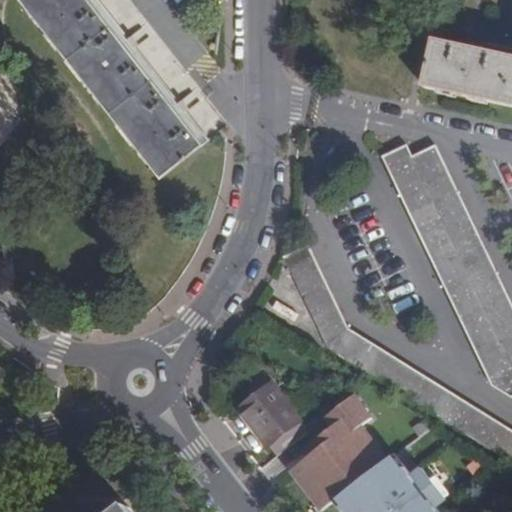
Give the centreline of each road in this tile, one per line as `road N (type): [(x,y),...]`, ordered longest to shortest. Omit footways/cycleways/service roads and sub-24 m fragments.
road 1 (residential): [(162,364),(233,272),(255,209),(268,106),(265,0)]
road 2 (tertiary): [(245,511),(160,404)]
road 3 (residential): [(0,444),(120,405)]
road 4 (tertiary): [(115,365),(28,346),(0,326)]
